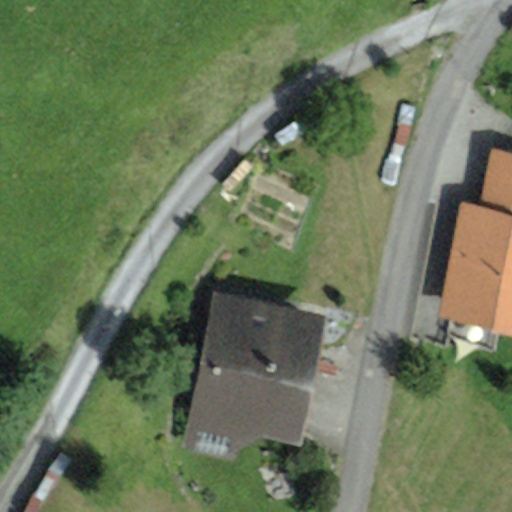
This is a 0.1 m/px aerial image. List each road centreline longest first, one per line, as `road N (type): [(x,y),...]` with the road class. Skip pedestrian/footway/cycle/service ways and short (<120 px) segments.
road 1 (track): [(0,503),(207,168),(320,76),(385,40),(488,0)]
road 2 (residential): [(499,0),(440,106),(349,511)]
